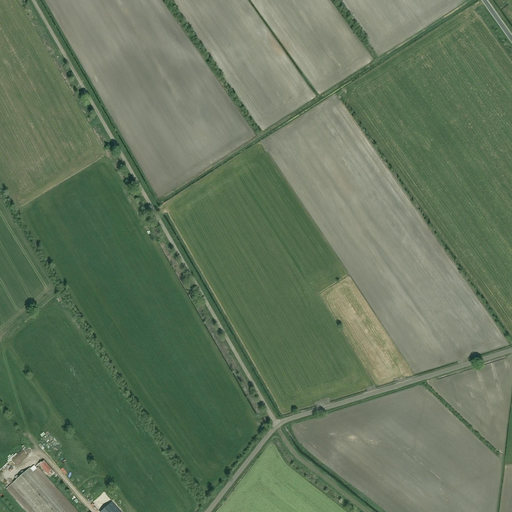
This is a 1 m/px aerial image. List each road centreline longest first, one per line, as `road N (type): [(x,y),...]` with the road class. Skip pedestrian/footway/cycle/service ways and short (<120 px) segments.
road 1 (unclassified): [(276,425),(32,0)]
road 2 (unclassified): [(276,425),(511,353)]
road 3 (track): [(276,425),(296,455),(365,511)]
